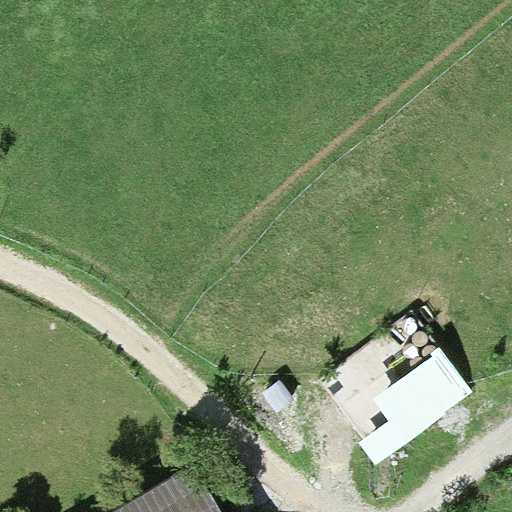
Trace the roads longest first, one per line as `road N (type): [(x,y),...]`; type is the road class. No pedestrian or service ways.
road 1 (track): [(0,272),(54,291),(153,357),(226,443),(319,511)]
road 2 (track): [(407,511),(511,438)]
